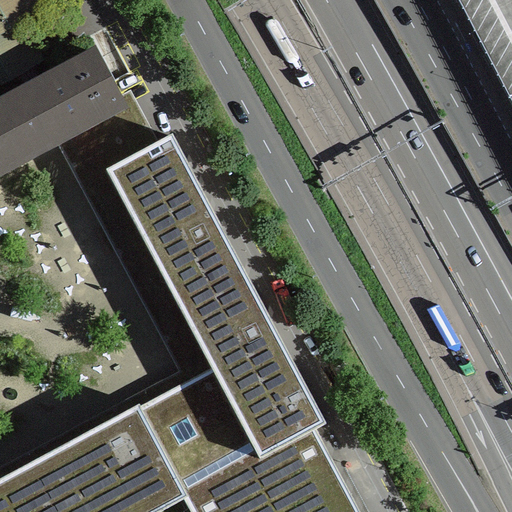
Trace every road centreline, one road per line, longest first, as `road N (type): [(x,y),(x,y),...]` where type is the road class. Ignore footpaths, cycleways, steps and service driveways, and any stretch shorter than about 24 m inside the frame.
road 1 (primary): [(186,0),(425,423)]
road 2 (motorway): [(511,334),(336,0)]
road 3 (motorway): [(511,276),(382,39),(339,0)]
road 4 (motorway): [(259,0),(413,266)]
road 5 (motorway): [(413,266),(435,345),(511,496)]
road 6 (primary): [(511,195),(407,0)]
road 7 (motorway): [(413,266),(511,432)]
